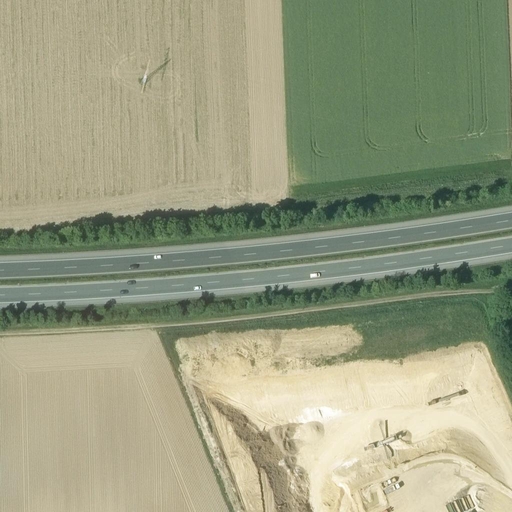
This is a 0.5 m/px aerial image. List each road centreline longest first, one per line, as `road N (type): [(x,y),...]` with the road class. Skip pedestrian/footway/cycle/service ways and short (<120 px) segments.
road 1 (motorway): [(511,220),(237,257),(0,271)]
road 2 (motorway): [(0,300),(200,290),(511,251)]
road 3 (track): [(0,334),(225,320),(511,286)]
